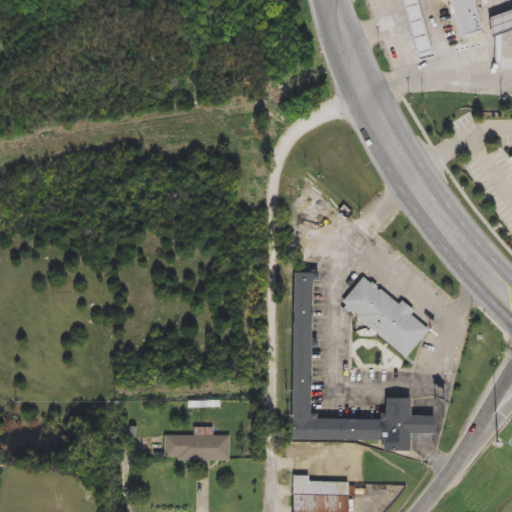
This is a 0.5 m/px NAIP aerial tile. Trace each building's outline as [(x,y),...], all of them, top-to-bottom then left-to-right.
[(414,0),(398,0),(415,61),(430,57),(414,0)] [(455,37),(446,0),(472,0),(480,32),(455,37)] [(511,28),(489,37),(489,20),(511,11),(511,28)] [(289,440),(290,273),(308,273),(307,419),(383,420),(383,398),(408,398),(408,416),(431,416),(431,434),(408,434),(407,451),(381,451),(381,441),(289,440)] [(406,358),(340,305),(363,276),(429,329),(406,358)] [(229,461),(164,460),(164,435),(229,436),(229,461)] [(344,511),(290,511),(290,476),(307,476),(307,482),(345,483),(344,511)]
